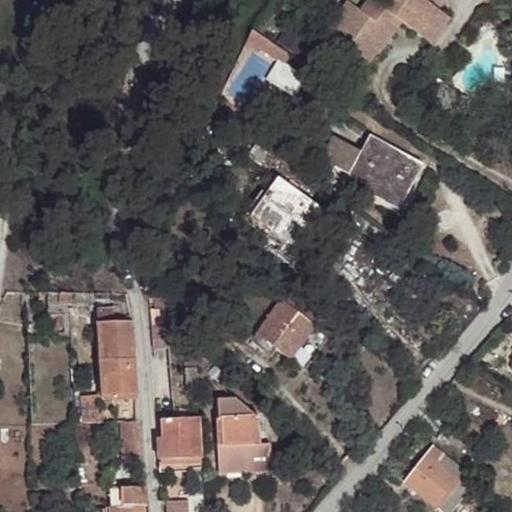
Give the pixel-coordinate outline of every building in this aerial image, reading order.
[(343,25),(345,33),(330,54),(324,50),(319,57),(342,73),(339,77),(352,87),(376,54),(378,55),(392,35),(385,30),(393,18),(401,23),(411,30),(430,5),(422,0),(367,0),(359,12),(346,3),(335,19),(343,25)] [(430,5),(411,30),(432,45),(450,19),(430,5)] [(385,30),(392,35),(401,23),(393,18),(385,30)] [(317,45),(324,50),(330,54),(345,33),(343,25),(335,19),(317,45)] [(284,64),(289,56),(251,31),(246,41),(279,61),(284,64)] [(305,79),(284,64),(279,61),(267,80),(293,97),(305,79)] [(406,193),(421,166),(370,138),(362,153),(332,137),(317,165),(332,173),(334,168),(350,176),(347,181),(372,194),(369,199),(389,210),(402,219),(414,197),(406,193)] [(246,169),(211,168),(211,187),(245,189),(246,169)] [(267,198),(253,218),(283,240),(325,270),(353,230),(327,211),(323,216),(278,183),(267,198)] [(253,218),(267,198),(261,194),(242,221),(279,247),(283,240),(253,218)] [(183,245),(173,250),(186,279),(196,275),(183,245)] [(153,347),(167,345),(164,299),(154,300),(155,311),(150,311),(153,347)] [(281,301),(252,340),(264,350),(269,343),(276,348),(290,359),(315,327),(281,301)] [(102,397),(137,394),(132,322),(113,323),(112,309),(97,310),(102,397)] [(269,343),(264,350),(271,355),(276,348),(269,343)] [(197,385),(196,369),(185,369),(186,385),(197,385)] [(100,423),(97,396),(80,397),(83,423),(100,423)] [(215,420),(218,474),(249,472),(248,456),(270,455),(270,445),(260,445),(259,417),(255,417),(237,401),(217,402),(218,420),(215,420)] [(201,465),(198,418),(162,421),(163,439),(158,440),(159,472),(187,471),(187,466),(201,465)] [(140,469),(138,422),(121,423),(122,464),(128,464),(128,469),(140,469)] [(114,438),(98,439),(98,447),(100,447),(101,468),(111,467),(111,471),(115,471),(114,438)] [(431,446),(402,482),(436,509),(438,507),(443,511),(449,511),(468,489),(459,481),(459,480),(437,462),(443,455),(431,446)] [(271,471),(270,455),(248,456),(249,472),(271,471)] [(465,473),(443,455),(437,462),(459,480),(465,473)] [(146,505),(146,487),(112,490),(113,508),(144,505),(146,505)] [(186,511),(187,502),(167,502),(166,511),(186,511)]
